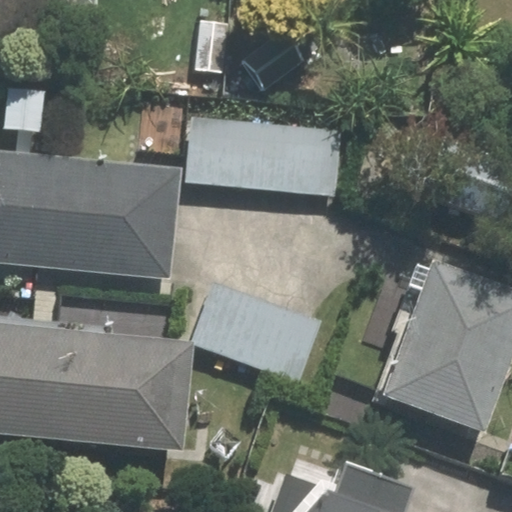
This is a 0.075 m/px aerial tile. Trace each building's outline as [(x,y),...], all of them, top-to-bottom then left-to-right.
[(43,96),(7,94),(4,134),(40,136),(43,96)] [(342,132),(191,120),(187,185),(337,197),(342,132)] [(511,214),(511,166),(441,142),(424,192),(509,223),(511,214)] [(0,160),(0,266),(171,279),(179,174),(0,160)] [(511,359),(511,299),(427,269),(425,276),(415,273),(408,295),(417,299),(381,401),(484,439),(511,359)] [(322,325),(213,287),(191,351),(300,388),(322,325)] [(0,329),(0,437),(173,454),(183,348),(0,329)] [(386,511),(390,501),(351,488),(289,465),(271,511),(386,511)]
